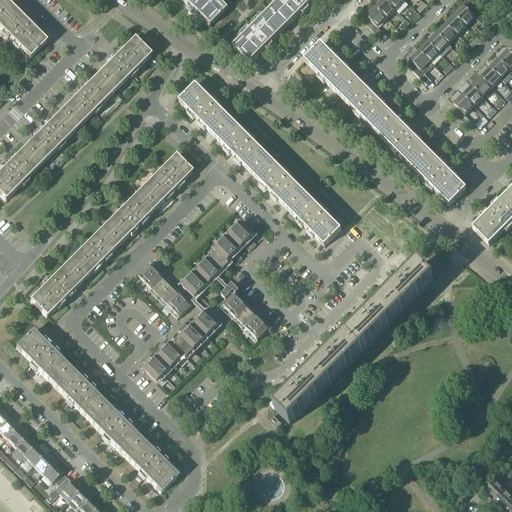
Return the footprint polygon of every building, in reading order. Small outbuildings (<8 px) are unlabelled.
[(0,0),(0,31),(29,61),(46,44),(1,0),(0,0)] [(179,0),(208,29),(225,12),(212,0),(179,0)] [(249,66),(315,0),(282,0),(233,50),(249,66)] [(383,0),(374,9),(386,21),(395,12),(383,0)] [(400,0),(383,0),(395,12),(404,3),(400,0)] [(420,15),(427,8),(423,4),(417,11),(420,15)] [(177,11),(182,16),(187,11),(182,5),(177,11)] [(463,8),(454,18),(465,29),(474,20),(463,8)] [(365,18),(367,20),(377,30),(386,21),(374,9),(365,18)] [(414,13),(414,14),(412,11),(408,12),(406,14),(406,17),(408,20),(411,24),(418,17),(414,13)] [(474,18),(475,19),(476,21),(484,29),(489,25),(480,17),(478,15),(474,18)] [(454,18),(445,27),(456,38),(465,29),(454,18)] [(377,30),(367,20),(363,24),(382,44),(386,39),(377,30)] [(399,29),(402,32),(409,26),(405,22),(399,29)] [(445,27),(436,36),(447,47),(456,38),(445,27)] [(427,44),(439,55),(442,59),(450,50),(447,47),(436,36),(427,44)] [(469,46),(473,50),(479,43),(476,39),(469,46)] [(133,41),(97,77),(0,174),(0,198),(5,203),(150,58),(133,41)] [(427,44),(418,53),(430,64),(439,55),(427,44)] [(466,191),(377,103),(321,46),(304,63),(449,208),(466,191)] [(460,55),(464,58),(470,52),(467,48),(460,55)] [(507,52),(498,61),(509,73),(511,69),(511,57),(507,52)] [(409,62),(411,64),(421,73),(430,64),(418,53),(409,62)] [(451,64),(455,67),(462,61),(458,57),(451,64)] [(498,61),(489,70),(500,82),(509,73),(498,61)] [(421,73),(411,64),(407,68),(426,88),(430,83),(421,73)] [(442,73),(446,76),(453,70),(449,66),(442,73)] [(489,70),(480,79),(491,91),(500,82),(489,70)] [(480,79),(471,88),(482,100),(491,91),(480,79)] [(179,104),(194,119),(324,249),(341,232),(196,87),(179,104)] [(471,88),(462,97),(474,108),(482,100),(471,88)] [(453,106),(455,108),(464,117),(474,108),(462,97),(453,106)] [(495,108),(498,111),(498,112),(505,105),(502,101),(495,108)] [(486,117),(489,120),(496,114),(493,110),(486,117)] [(466,119),(462,123),(470,131),(474,127),(466,119)] [(46,320),(170,196),(191,175),(174,158),(29,303),(46,320)] [(154,161),(150,165),(156,171),(160,167),(154,161)] [(511,190),(472,231),(489,248),(511,224),(511,190)] [(242,225),(234,232),(252,250),(256,247),(250,241),(254,237),(242,225)] [(234,232),(228,239),(240,251),(243,248),(249,254),(252,250),(234,232)] [(228,239),(221,245),(239,263),(242,260),(237,254),(240,251),(228,239)] [(221,245),(215,252),(227,264),(230,261),(236,267),(239,263),(221,245)] [(216,255),(210,261),(222,273),(225,270),(231,276),(235,272),(229,267),(229,266),(227,264),(215,252),(214,253),(216,255)] [(210,261),(202,269),(220,287),(224,283),(218,277),(222,273),(210,261)] [(369,309),(369,310),(359,320),(362,323),(330,355),(327,352),(317,362),(316,362),(319,365),(319,364),(320,365),(301,384),(300,383),(298,381),(287,392),(290,394),(274,411),(289,426),(397,318),(418,297),(433,282),(418,267),(401,283),(399,280),(388,291),(390,293),(391,294),(372,313),(371,312),(372,312),(369,309)] [(138,278),(145,285),(155,275),(148,268),(138,278)] [(220,287),(202,269),(182,289),(194,301),(201,294),(212,284),(217,290),(220,287)] [(145,285),(152,292),(162,281),(155,275),(145,285)] [(152,292),(158,299),(169,288),(162,281),(152,292)] [(235,325),(237,323),(248,313),(250,311),(236,297),(239,294),(232,287),(221,297),(226,302),(228,300),(230,302),(221,311),(235,325)] [(158,299),(165,305),(176,295),(169,288),(158,299)] [(176,295),(165,305),(172,312),(170,314),(177,322),(192,307),(184,300),(182,302),(176,295)] [(237,323),(244,330),(254,319),(248,313),(237,323)] [(185,325),(182,328),(200,346),(220,326),(208,314),(204,318),(191,331),(185,325)] [(244,330),(251,337),(261,326),(254,319),(244,330)] [(261,326),(251,337),(257,343),(268,333),(261,326)] [(184,338),(181,341),(193,353),(200,346),(182,328),(178,332),(184,338)] [(177,479),(33,335),(32,334),(15,350),(160,495),(177,479)] [(168,342),(172,346),(184,358),(186,361),(193,353),(181,341),(177,344),(171,339),(168,342)] [(162,343),(159,347),(177,365),(184,358),(172,346),(168,349),(162,343)] [(162,356),(158,359),(170,372),(177,365),(159,347),(156,350),(162,356)] [(149,357),(145,360),(163,379),(170,372),(158,359),(155,363),(149,357)] [(163,379),(145,360),(142,364),(148,369),(144,373),(157,385),(163,379)] [(188,375),(190,377),(196,371),(194,369),(188,375)] [(0,430),(9,422),(0,413),(0,430)] [(273,418),(268,423),(276,431),(281,426),(273,418)] [(0,430),(0,436),(6,442),(18,431),(9,422),(0,430)] [(6,442),(15,451),(26,440),(18,431),(6,442)] [(15,451),(24,460),(35,449),(26,440),(15,451)] [(24,460),(33,469),(44,457),(35,449),(24,460)] [(33,469),(42,478),(53,466),(44,457),(33,469)] [(9,461),(5,465),(12,472),(15,468),(9,461)] [(51,487),(54,484),(62,476),(62,475),(53,466),(42,478),(51,487)] [(0,474),(12,487),(17,482),(4,470),(0,474)] [(18,471),(14,474),(21,481),(24,477),(18,471)] [(54,484),(58,488),(66,480),(62,476),(54,484)] [(23,483),(30,490),(33,486),(27,480),(23,483)] [(66,480),(58,488),(62,493),(71,484),(66,480)] [(62,500),(67,505),(81,491),(72,483),(71,484),(62,493),(58,488),(54,492),(62,500)] [(489,500),(492,503),(494,500),(497,497),(499,499),(505,493),(496,484),(491,490),(489,488),(483,494),(489,500)] [(21,486),(17,491),(29,503),(33,499),(21,486)] [(73,511),(78,511),(90,501),(81,491),(67,505),(67,506),(73,511)] [(498,509),(501,511),(503,510),(507,506),(508,508),(511,504),(511,499),(505,493),(499,499),(497,497),(494,500),(492,503),(498,509)] [(148,500),(151,503),(157,498),(154,495),(148,500)] [(78,511),(96,511),(99,510),(90,501),(78,511)]
